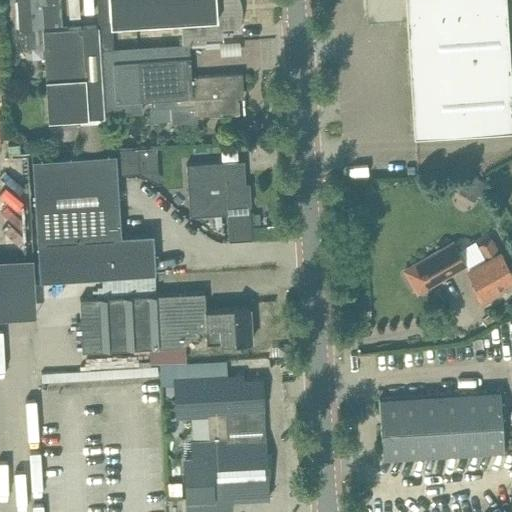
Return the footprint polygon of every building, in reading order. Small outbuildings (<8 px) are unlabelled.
[(16,0),(18,31),(15,31),(16,48),(43,46),(48,119),(80,117),(82,148),(106,147),(104,113),(100,49),(98,24),(62,26),(60,0),(16,0)] [(96,0),(99,24),(98,24),(100,49),(113,48),(111,24),(181,20),(182,43),(189,43),(188,41),(205,40),(205,37),(223,36),(223,33),(232,32),(232,30),(239,29),(237,10),(234,10),(233,0),(96,0)] [(406,12),(413,132),(511,125),(511,103),(505,0),(364,0),(366,15),(406,12)] [(113,48),(100,49),(104,113),(141,110),(140,98),(150,98),(151,107),(170,106),(171,120),(196,119),(196,115),(238,112),(237,89),(243,89),(242,71),(191,75),(189,43),(182,43),(113,48)] [(115,152),(117,173),(137,171),(135,147),(115,149),(115,152)] [(115,152),(32,157),(39,279),(155,271),(153,232),(120,234),(117,173),(115,152)] [(249,182),(245,182),(244,159),(185,163),(187,192),(159,194),(215,240),(228,239),(227,213),(250,211),(249,204),(251,204),(249,182)] [(486,258),(468,268),(476,282),(471,284),(481,301),(497,291),(495,287),(501,284),(511,277),(511,271),(505,258),(500,251),(499,251),(490,237),(478,243),(486,258)] [(407,271),(419,292),(466,264),(453,243),(407,271)] [(0,316),(36,314),(33,256),(0,257),(0,316)] [(80,297),(81,350),(184,344),(200,326),(205,325),(206,343),(251,340),(249,305),(205,308),(204,291),(80,297)] [(290,344),(278,345),(278,355),(291,355),(290,344)] [(191,441),(192,456),(184,456),(186,511),(232,509),(231,499),(268,497),(262,377),(227,379),(226,360),(176,363),(178,382),(176,382),(178,411),(207,410),(209,440),(191,441)] [(378,396),(382,458),(504,450),(500,388),(378,396)]
